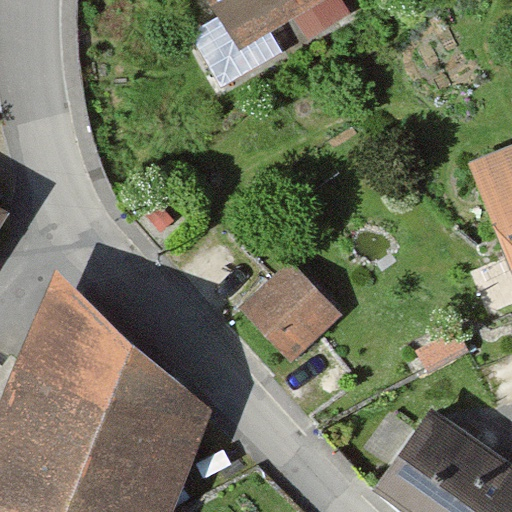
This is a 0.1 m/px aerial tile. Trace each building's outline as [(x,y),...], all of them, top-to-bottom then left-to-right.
[(214,0),(222,14),(193,30),(220,81),(279,50),(267,27),(316,0),(214,0)] [(511,145),(471,162),(511,264),(511,145)] [(288,261),(240,305),(287,357),(335,312),(288,261)] [(167,511),(208,407),(55,268),(0,408),(0,511),(167,511)] [(381,488),(414,511),(511,511),(511,469),(436,413),(381,488)]
